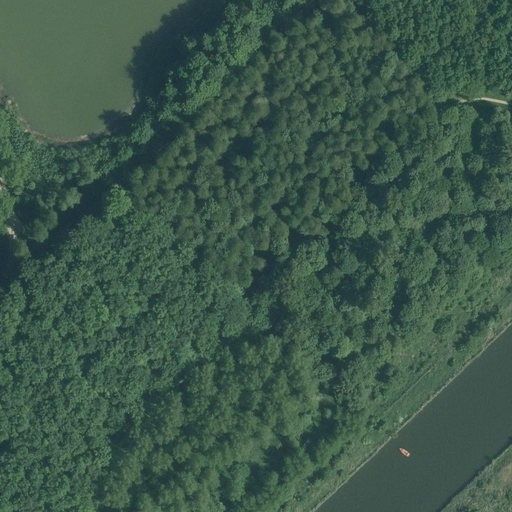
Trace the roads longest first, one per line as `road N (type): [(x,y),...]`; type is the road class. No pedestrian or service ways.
road 1 (track): [(0,284),(317,0)]
road 2 (track): [(360,0),(452,100)]
